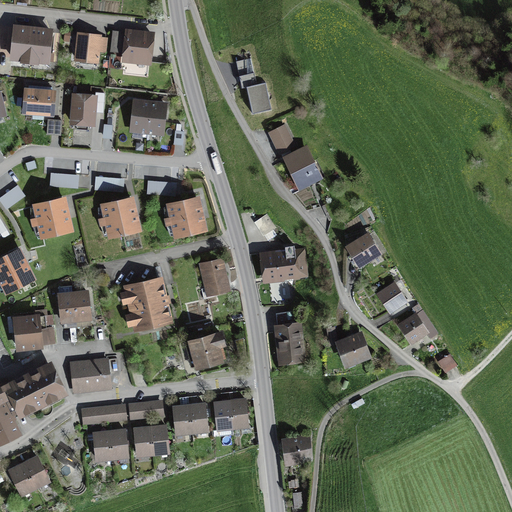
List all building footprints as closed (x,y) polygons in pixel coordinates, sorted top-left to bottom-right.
[(12,58),(47,61),(51,31),(15,27),(12,58)] [(152,35),(127,32),(124,59),(149,62),(152,35)] [(77,59),(97,61),(99,36),(79,34),(77,59)] [(257,84),(251,58),(236,61),(242,88),(246,87),(252,114),(271,110),(266,82),(257,84)] [(255,71),(257,81),(264,81),(263,70),(255,71)] [(24,111),(53,114),(54,92),(52,92),(52,87),(28,85),(28,90),(26,90),(24,111)] [(95,97),(74,95),(72,123),(77,123),(77,129),(87,130),(88,124),(93,124),(95,97)] [(135,101),(131,130),(147,131),(150,103),(135,101)] [(147,131),(162,133),(166,105),(150,103),(147,131)] [(62,121),(48,120),(47,135),(61,136),(62,121)] [(113,124),(104,123),(103,138),(112,139),(113,124)] [(280,153),(295,146),(285,125),(270,132),(280,153)] [(182,146),(183,132),(175,131),(173,145),(182,146)] [(304,186),(303,184),(320,175),(315,164),(312,166),(305,150),(288,158),(299,180),(295,181),(299,189),(304,186)] [(74,176),(51,174),(50,186),(73,188),(74,176)] [(123,180),(100,178),(99,190),(122,192),(123,180)] [(171,183),(148,182),(147,194),(170,196),(171,183)] [(17,186),(0,198),(0,200),(7,210),(25,196),(17,186)] [(43,236),(70,229),(64,199),(36,206),(39,217),(31,219),(33,226),(40,224),(43,236)] [(138,229),(131,199),(104,205),(106,217),(99,219),(101,226),(105,235),(110,234),(111,235),(138,229)] [(177,235),(204,229),(197,199),(170,205),(172,217),(165,218),(166,225),(174,224),(177,235)] [(276,227),(267,214),(256,221),(265,235),(276,227)] [(371,241),(368,235),(349,247),(359,265),(379,253),(375,247),(377,245),(373,240),(371,241)] [(304,252),(295,253),(294,246),(285,247),(286,254),(264,256),(267,278),(306,274),(304,252)] [(0,281),(2,280),(7,291),(32,278),(19,250),(0,259),(0,281)] [(215,294),(229,291),(222,258),(201,263),(206,288),(202,289),(204,299),(215,296),(215,294)] [(126,286),(136,329),(171,321),(161,279),(126,286)] [(394,284),(379,294),(390,311),(396,307),(399,311),(408,305),(394,284)] [(60,287),(58,289),(62,321),(76,319),(73,294),(72,285),(60,287)] [(73,294),(76,319),(90,318),(88,292),(73,294)] [(295,311),(276,313),(281,361),(303,359),(299,325),(296,326),(295,311)] [(422,311),(401,325),(412,341),(433,327),(422,311)] [(45,315),(15,318),(18,348),(41,346),(39,326),(46,326),(45,315)] [(330,344),(336,343),(334,327),(328,328),(330,344)] [(220,359),(225,357),(221,344),(223,343),(221,334),(191,342),(191,343),(186,345),(189,356),(192,355),(192,357),(195,357),(198,366),(221,360),(220,359)] [(355,364),(354,361),(367,356),(359,335),(340,342),(348,362),(345,363),(345,364),(349,367),(355,364)] [(438,359),(445,370),(458,363),(451,351),(438,359)] [(75,391),(110,388),(107,359),(72,363),(75,391)] [(61,391),(49,367),(10,386),(9,382),(0,386),(0,440),(18,432),(12,420),(16,418),(14,414),(61,391)] [(230,401),(233,427),(248,425),(247,414),(249,412),(246,410),(245,399),(230,401)] [(233,427),(230,401),(215,402),(218,429),(233,427)] [(131,419),(161,416),(160,402),(129,405),(131,419)] [(189,405),(192,432),(207,430),(204,404),(189,405)] [(127,420),(125,405),(82,410),(84,424),(108,422),(127,420)] [(192,432),(189,405),(174,407),(175,418),(174,420),(176,422),(177,433),(192,432)] [(171,441),(167,438),(165,425),(150,427),(153,453),(168,452),(168,445),(171,441)] [(150,427),(135,428),(137,448),(135,450),(138,452),(138,455),(153,453),(150,427)] [(109,431),(112,458),(127,456),(127,453),(129,451),(127,449),(124,429),(109,431)] [(94,433),(96,446),(93,450),(102,459),(112,458),(109,431),(94,433)] [(307,458),(307,462),(312,462),(312,460),(309,434),(304,435),(304,439),(286,442),(288,461),(307,458)] [(23,463),(35,487),(44,483),(48,470),(43,468),(37,456),(23,463)] [(17,484),(22,494),(35,487),(23,463),(10,470),(15,480),(14,483),(17,484)] [(303,507),(301,492),(293,493),(295,508),(303,507)]
